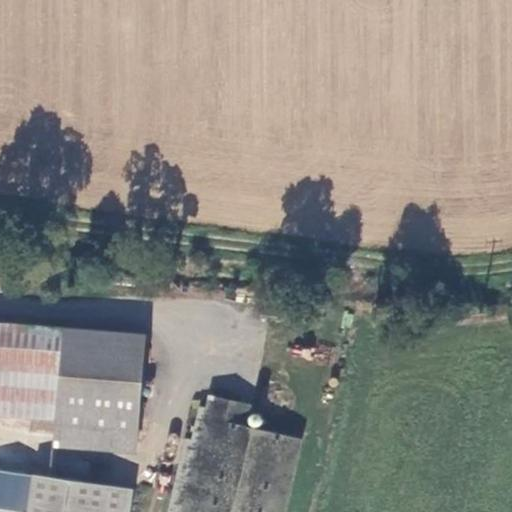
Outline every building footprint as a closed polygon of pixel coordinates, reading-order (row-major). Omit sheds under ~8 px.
[(67,325),(0,320),(0,408),(62,412),(67,325)] [(151,331),(67,325),(62,412),(60,442),(144,447),(151,331)] [(286,511),(303,435),(253,424),(258,403),(213,394),(210,407),(201,405),(193,439),(187,438),(170,511),(286,511)] [(75,471),(77,450),(52,449),(50,469),(75,471)] [(23,511),(124,511),(128,490),(30,475),(23,511)]
